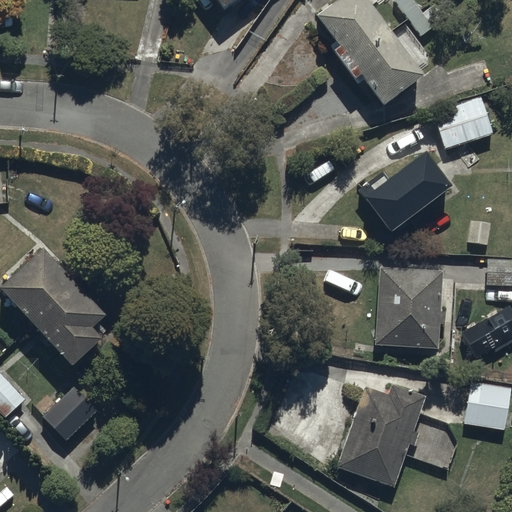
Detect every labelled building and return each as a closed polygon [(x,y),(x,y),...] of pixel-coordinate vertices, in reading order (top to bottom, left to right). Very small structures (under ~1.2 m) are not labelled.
[(212,0),(225,16),(245,0),(212,0)] [(419,80),(360,0),(343,0),(315,21),(379,110),(416,82),(419,80)] [(410,0),(399,0),(395,3),(423,45),(436,37),(432,31),(445,22),(434,7),(421,16),(410,0)] [(483,101),(431,115),(442,154),(456,150),(472,169),(492,151),(483,140),(493,137),(483,101)] [(358,196),(390,240),(450,195),(424,160),(390,184),(385,177),(358,196)] [(109,325),(44,254),(0,293),(72,372),(102,345),(95,338),(109,325)] [(441,275),(377,270),(371,350),(436,354),(438,329),(443,329),(444,314),(438,313),(441,275)] [(25,404),(0,379),(0,411),(9,420),(25,404)] [(468,387),(462,425),(502,432),(509,394),(468,387)] [(447,425),(418,415),(421,402),(388,392),(386,399),(360,392),(335,472),(392,489),(401,460),(447,473),(457,446),(447,425)]
